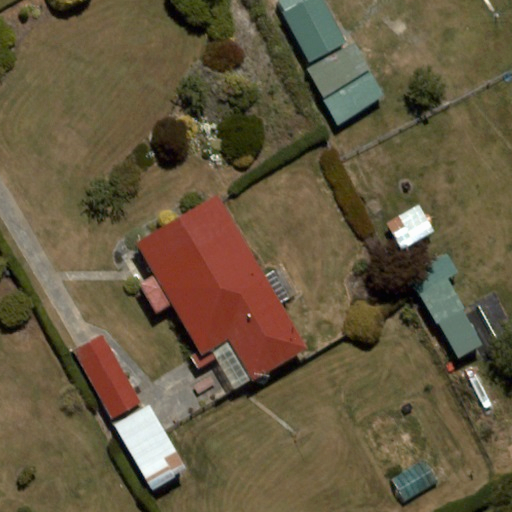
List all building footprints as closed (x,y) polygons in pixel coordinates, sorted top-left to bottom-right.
[(289,33),(305,63),(342,43),(318,0),(298,0),(267,17),(279,39),(289,33)] [(369,75),(357,52),(309,78),(321,101),(369,75)] [(154,281),(141,288),(155,311),(170,302),(206,362),(214,357),(237,395),(310,352),(216,195),(132,245),(154,281)] [(106,425),(146,403),(108,334),(68,355),(106,425)] [(146,403),(106,425),(145,496),(184,474),(146,403)]
